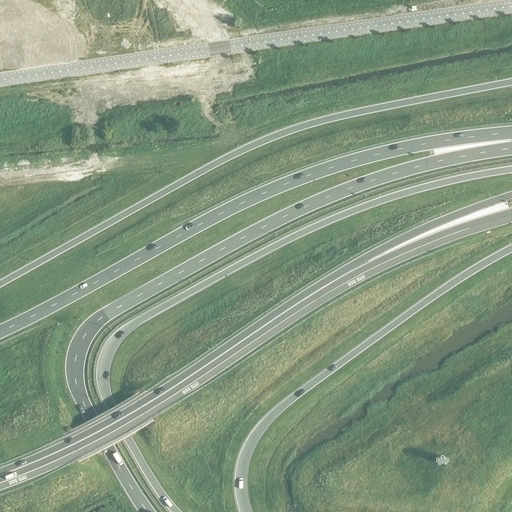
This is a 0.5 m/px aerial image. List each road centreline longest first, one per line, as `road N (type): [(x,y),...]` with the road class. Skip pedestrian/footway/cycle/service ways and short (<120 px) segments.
road 1 (trunk): [(511,144),(300,207),(97,319),(76,352),(76,386),(146,511)]
road 2 (trunk): [(175,511),(108,404),(103,361),(116,337),(320,224),(404,192),(511,169)]
road 3 (trunk): [(511,81),(274,135),(0,283)]
road 4 (trunk): [(511,137),(391,150),(320,170),(241,203),(0,331)]
road 5 (tertiary): [(0,80),(511,7)]
road 6 (motorway): [(245,511),(242,463),(264,421),(511,247)]
road 7 (trunk): [(0,475),(106,427),(333,281)]
road 8 (motorway): [(333,281),(437,220),(511,194)]
road 9 (motorway): [(333,281),(511,212)]
